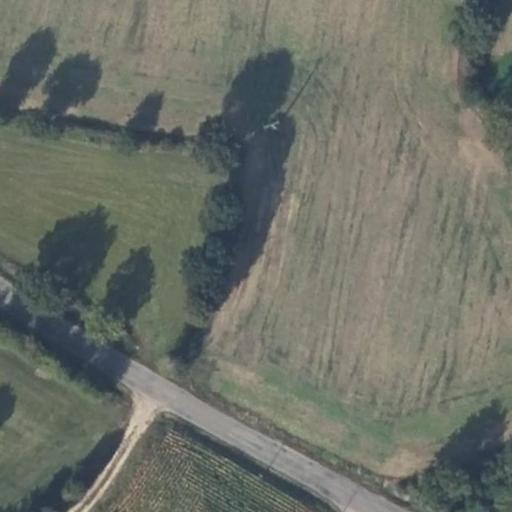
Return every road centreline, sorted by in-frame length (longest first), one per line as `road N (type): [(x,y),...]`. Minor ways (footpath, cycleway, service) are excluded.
road 1 (tertiary): [(376,511),(155,390),(0,290)]
road 2 (track): [(155,390),(77,511)]
